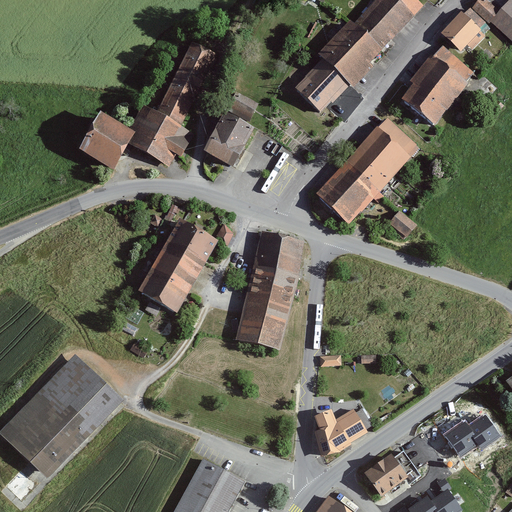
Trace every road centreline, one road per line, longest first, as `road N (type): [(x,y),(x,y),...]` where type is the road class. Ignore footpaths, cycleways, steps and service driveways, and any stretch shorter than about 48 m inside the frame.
road 1 (tertiary): [(0,237),(142,186),(193,191),(285,222)]
road 2 (residential): [(457,0),(295,196),(285,222)]
road 3 (residential): [(325,235),(303,447),(311,495)]
road 4 (secondary): [(511,350),(339,471)]
road 5 (track): [(257,0),(210,85),(193,191)]
road 6 (tertiary): [(325,235),(511,299)]
